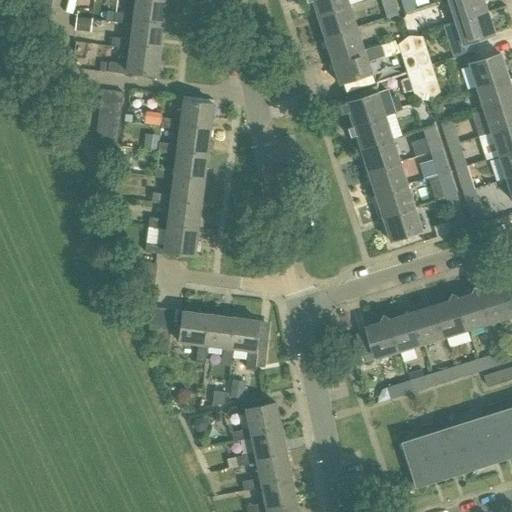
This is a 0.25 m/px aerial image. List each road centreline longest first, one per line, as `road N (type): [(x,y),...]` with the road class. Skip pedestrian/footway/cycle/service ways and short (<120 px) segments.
road 1 (residential): [(294,293),(234,0)]
road 2 (residential): [(294,293),(511,227)]
road 3 (residential): [(340,511),(294,293)]
